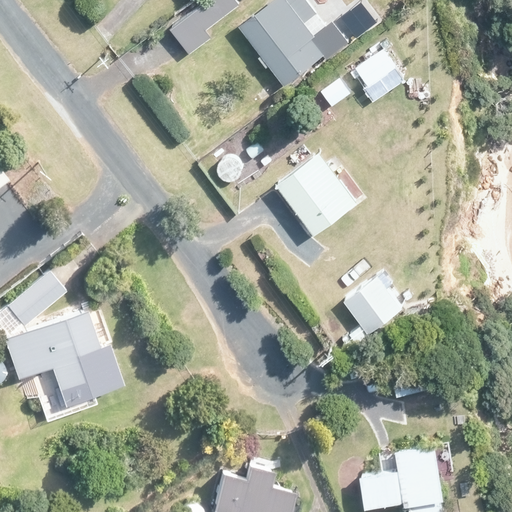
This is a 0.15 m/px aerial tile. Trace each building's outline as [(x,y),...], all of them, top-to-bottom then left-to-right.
[(254,5),(250,0),(206,0),(176,24),(195,49),(254,5)] [(346,37),(317,0),(277,0),(245,25),(288,82),(346,37)] [(390,44),(360,66),(372,82),(366,87),(377,102),(413,75),(390,44)] [(364,200),(323,144),(278,177),(318,233),(364,200)] [(0,156),(0,187),(15,176),(0,156)] [(68,285),(51,266),(13,302),(30,321),(68,285)] [(362,281),(346,292),(366,319),(349,330),(359,344),(407,309),(383,276),(367,287),(362,281)] [(98,305),(9,332),(22,373),(59,361),(65,383),(117,367),(98,305)] [(394,395),(443,384),(437,357),(389,368),(394,395)] [(446,438),(402,446),(406,466),(365,473),(370,503),(411,496),(413,511),(450,511),(448,499),(455,497),(446,438)] [(248,470),(225,466),(218,504),(226,506),(225,511),(293,511),(299,484),(277,480),(280,459),(251,453),(248,470)]
